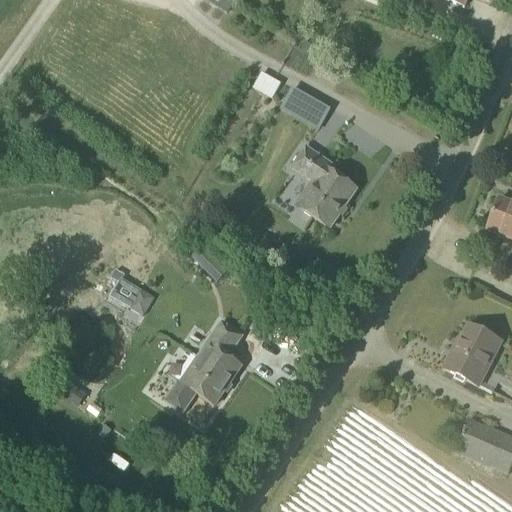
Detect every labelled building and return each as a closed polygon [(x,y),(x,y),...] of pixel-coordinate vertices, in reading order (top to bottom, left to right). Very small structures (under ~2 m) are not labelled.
[(199,0),(227,15),(234,0),(199,0)] [(323,11),(326,0),(305,0),(304,4),(323,11)] [(443,0),(464,9),(467,0),(443,0)] [(282,86),(275,82),(261,75),(253,89),(274,101),(282,86)] [(317,105),(306,124),(319,132),(330,112),(317,105)] [(331,167),(309,151),(306,149),(292,169),(317,186),(300,211),(329,231),(356,191),(328,172),(331,167)] [(511,205),(499,201),(487,232),(511,241),(511,205)] [(205,273),(217,262),(200,245),(188,257),(205,273)] [(124,277),(115,271),(110,280),(120,285),(124,277)] [(228,358),(234,350),(242,338),(222,325),(198,360),(201,362),(184,385),(180,382),(166,403),(183,415),(197,395),(214,407),(241,368),(228,358)] [(480,390),(503,345),(469,328),(456,353),(453,351),(443,371),(480,390)] [(78,406),(85,394),(72,386),(65,398),(78,406)] [(87,438),(98,421),(60,398),(49,415),(87,438)] [(87,412),(97,419),(102,412),(92,405),(87,412)] [(511,466),(511,439),(470,421),(456,453),(508,476),(511,466)]
